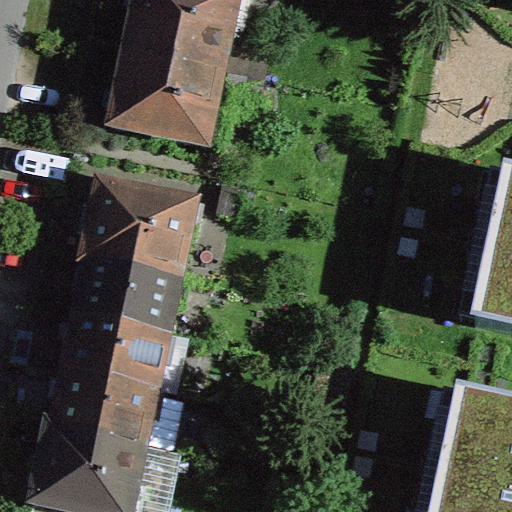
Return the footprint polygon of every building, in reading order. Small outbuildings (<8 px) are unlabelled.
[(138,0),(127,53),(225,73),(239,0),(138,0)] [(225,73),(127,53),(112,126),(210,146),(225,73)] [(511,180),(493,176),(462,322),(511,332),(511,180)] [(84,264),(88,265),(180,283),(196,206),(99,187),(84,264)] [(77,319),(169,338),(180,283),(88,265),(77,319)] [(77,319),(66,374),(158,393),(169,338),(77,319)] [(54,431),(146,450),(158,393),(66,374),(54,431)] [(511,511),(511,411),(445,397),(420,511),(511,511)] [(50,430),(34,504),(71,511),(132,511),(146,450),(54,431),(50,430)]
